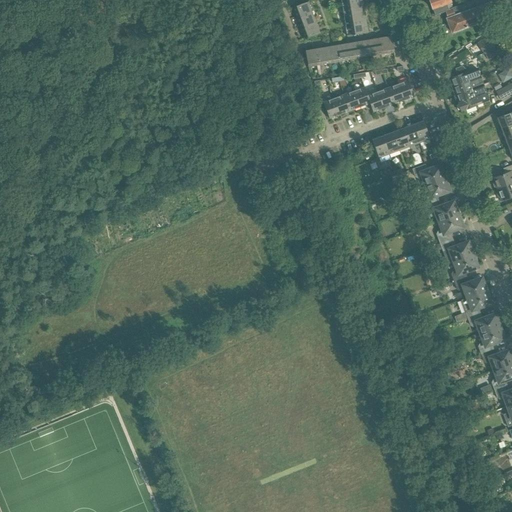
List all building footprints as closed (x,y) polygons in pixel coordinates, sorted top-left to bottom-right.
[(361,0),(341,3),(343,14),(364,11),(361,0)] [(449,10),(447,5),(451,3),(449,0),(429,0),(435,15),(445,12),(449,10)] [(493,18),(491,13),(488,5),(498,1),(497,0),(475,0),(449,10),(445,12),(447,19),(452,33),(493,18)] [(297,18),(312,12),(308,2),(293,7),(297,18)] [(345,25),(365,22),(364,11),(343,14),(345,25)] [(312,12),(297,18),(301,28),(315,23),(312,12)] [(511,20),(500,28),(506,39),(511,35),(511,20)] [(365,22),(345,25),(347,36),(367,32),(365,22)] [(315,23),(301,28),(304,38),(319,33),(315,23)] [(477,42),(484,53),(496,46),(490,35),(477,42)] [(380,38),(383,54),(394,52),(391,36),(380,38)] [(372,56),(383,54),(380,38),(370,40),(372,56)] [(359,42),(362,58),(372,56),(370,40),(359,42)] [(351,59),(362,58),(359,42),(348,44),(351,59)] [(337,46),(340,61),(351,59),(348,44),(337,46)] [(329,63),(340,61),(337,46),(327,47),(329,63)] [(316,49),(319,65),(329,63),(327,47),(316,49)] [(308,67),(319,65),(316,49),(305,51),(308,67)] [(467,73),(466,71),(462,66),(456,68),(459,75),(449,79),(452,87),(468,81),(474,79),(479,77),(480,77),(477,69),(467,73)] [(452,87),(455,95),(471,89),(483,84),(481,78),(480,77),(479,77),(474,79),(468,81),(452,87)] [(398,84),(404,100),(414,97),(408,80),(398,84)] [(501,100),(511,93),(511,83),(496,92),(501,100)] [(393,104),(404,100),(398,84),(387,88),(393,104)] [(458,103),(474,97),(475,97),(477,96),(480,95),(480,96),(485,94),(484,91),(486,91),(483,84),(471,89),(455,95),(458,103)] [(370,104),(367,95),(364,87),(354,91),(360,107),(370,104)] [(377,92),(383,108),(393,104),(387,88),(377,92)] [(350,111),(360,107),(354,91),(344,95),(350,111)] [(373,112),(383,108),(377,92),(367,95),(370,104),(373,112)] [(474,97),(458,103),(461,111),(477,105),(489,101),(487,95),(486,95),(485,94),(480,96),(480,95),(477,96),(475,97),(474,97)] [(333,98),(340,115),(350,111),(344,95),(333,98)] [(329,118),(340,115),(333,98),(323,102),(329,118)] [(501,128),(511,124),(511,112),(497,118),(501,128)] [(419,143),(430,139),(423,121),(413,125),(419,143)] [(511,124),(501,128),(505,138),(511,135),(511,124)] [(409,147),(419,143),(413,125),(403,129),(409,147)] [(399,150),(409,147),(403,129),(393,132),(399,150)] [(389,154),(399,150),(393,132),(382,136),(389,154)] [(379,158),(389,154),(382,136),(372,140),(379,158)] [(425,185),(446,177),(444,171),(442,171),(440,165),(427,170),(425,165),(412,169),(415,177),(418,178),(422,177),(425,185)] [(496,188),(497,190),(511,184),(511,165),(503,168),(505,174),(492,179),(493,182),(492,183),(494,187),(496,188)] [(426,205),(438,201),(436,195),(449,191),(447,185),(449,184),(446,177),(425,185),(428,194),(424,195),(423,198),(426,205)] [(511,184),(497,190),(497,192),(496,193),(498,198),(500,198),(501,201),(511,196),(511,184)] [(438,201),(426,205),(429,213),(430,217),(436,215),(438,221),(460,214),(457,207),(456,207),(455,208),(454,204),(453,202),(448,203),(440,206),(438,201)] [(440,244),(452,239),(450,232),(462,227),(460,221),(462,220),(460,214),(438,221),(442,230),(438,231),(436,234),(440,244)] [(452,239),(440,244),(442,249),(447,264),(453,261),(474,254),(472,247),(470,248),(468,242),(455,246),(452,239)] [(442,249),(440,244),(432,247),(434,252),(442,249)] [(454,282),(467,277),(465,272),(477,267),(475,261),(477,260),(474,254),(453,261),(457,270),(453,271),(451,274),(454,282)] [(467,298),(488,290),(485,283),(484,284),(481,278),(469,283),(467,277),(454,282),(457,289),(460,290),(464,289),(467,298)] [(467,298),(461,300),(465,310),(468,318),(480,313),(478,308),(491,303),(488,297),(490,296),(488,290),(467,298)] [(480,334),(501,326),(499,319),(497,320),(495,314),(482,319),(480,313),(468,318),(470,325),(473,327),(477,325),(480,334)] [(481,354),(493,349),(491,344),(504,339),(502,333),(504,333),(501,326),(480,334),(483,342),(479,344),(478,346),(481,354)] [(494,370),(511,363),(511,355),(510,356),(508,350),(495,355),(493,349),(481,354),(482,357),(484,362),(486,363),(490,361),(494,370)] [(494,390),(507,386),(505,380),(511,377),(511,363),(494,370),(497,378),(493,380),(492,383),(494,390)] [(490,385),(480,388),(482,393),(492,390),(490,385)] [(507,406),(511,404),(511,389),(509,391),(507,386),(494,390),(497,398),(500,399),(504,397),(507,406)] [(505,414),(503,414),(508,426),(511,424),(511,404),(507,406),(503,408),(505,414)] [(501,425),(494,428),(496,433),(503,430),(501,425)]
